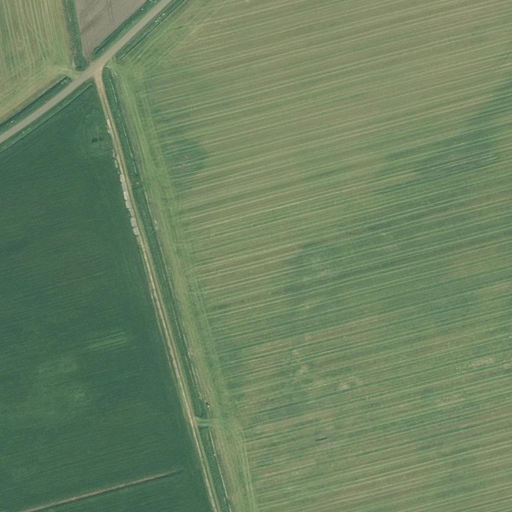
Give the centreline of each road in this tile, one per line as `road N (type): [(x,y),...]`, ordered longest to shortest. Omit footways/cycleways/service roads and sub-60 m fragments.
road 1 (track): [(95,65),(217,511)]
road 2 (unclassified): [(0,139),(166,0)]
